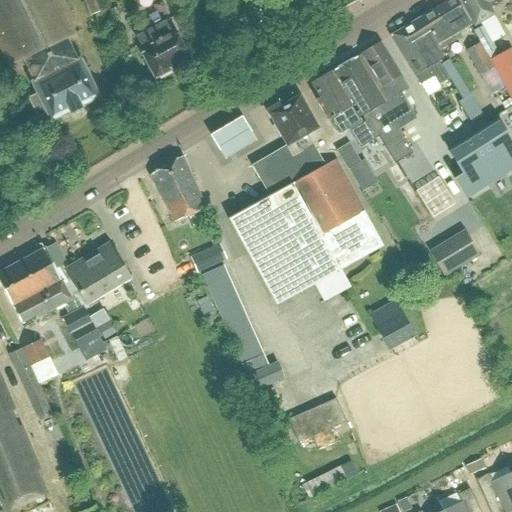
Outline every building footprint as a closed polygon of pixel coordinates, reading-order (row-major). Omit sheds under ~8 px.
[(80,105),(97,97),(78,59),(77,59),(67,40),(79,34),(62,0),(0,0),(0,48),(9,66),(24,59),(35,81),(32,83),(38,94),(29,99),(38,116),(46,112),(51,120),(69,111),(70,113),(81,108),(80,105)] [(328,0),(335,14),(358,2),(356,0),(328,0)] [(450,0),(419,19),(427,33),(428,32),(430,35),(431,35),(440,50),(461,38),(458,33),(471,26),(455,0),(450,0)] [(459,0),(475,25),(493,14),(490,8),(501,2),(500,0),(459,0)] [(440,65),(438,62),(442,60),(426,33),(427,33),(419,19),(390,36),(414,77),(415,76),(421,85),(433,77),(438,85),(439,84),(446,96),(455,90),(461,100),(457,102),(469,121),(480,114),(468,95),(469,95),(449,60),(440,65)] [(142,49),(140,50),(154,77),(172,68),(170,65),(186,57),(173,33),(171,34),(165,22),(135,37),(142,49)] [(380,44),(356,58),(396,126),(412,116),(399,94),(407,89),(380,44)] [(489,62),(479,44),(465,51),(478,75),(492,67),(489,62)] [(511,52),(511,50),(498,56),(490,61),(511,101),(511,52)] [(356,58),(333,71),(374,140),(377,138),(379,142),(384,139),(396,161),(392,163),(392,164),(410,154),(394,127),(396,126),(356,58)] [(333,71),(309,86),(317,100),(313,102),(323,118),(325,116),(337,136),(344,132),(356,151),(374,140),(333,71)] [(277,306),(330,276),(383,247),(364,213),(365,213),(336,161),(325,167),(307,136),(316,130),(298,97),(282,106),(280,103),(266,111),(285,146),(251,166),(268,196),(227,219),(228,222),(230,221),(277,306)] [(511,145),(496,120),(447,150),(462,174),(453,179),(465,198),(486,184),(483,180),(500,169),(503,174),(511,168),(511,145)] [(360,162),(349,143),(336,150),(347,169),(360,162)] [(204,209),(181,157),(149,175),(174,224),(204,209)] [(463,230),(428,251),(444,278),(479,257),(463,230)] [(196,273),(226,259),(216,237),(209,240),(213,248),(190,258),(196,273)] [(130,281),(108,245),(65,271),(76,290),(86,307),(130,281)] [(68,295),(76,290),(65,271),(62,266),(55,270),(44,249),(0,272),(0,287),(20,324),(35,316),(40,317),(71,300),(68,295)] [(206,289),(228,278),(223,267),(201,277),(206,289)] [(211,300),(233,289),(228,278),(206,289),(211,300)] [(216,311),(238,300),(233,289),(211,300),(216,311)] [(221,322),(243,311),(238,300),(216,311),(221,322)] [(102,346),(82,307),(63,317),(82,356),(102,346)] [(226,333),(248,322),(243,311),(221,322),(226,333)] [(388,351),(415,336),(403,313),(376,327),(388,351)] [(231,343),(253,333),(248,322),(226,333),(231,343)] [(236,354),(258,344),(253,333),(231,343),(236,354)] [(30,366),(35,376),(51,369),(39,341),(22,349),(30,366)] [(240,365),(263,355),(258,344),(236,354),(240,365)] [(30,366),(22,349),(8,355),(38,421),(51,416),(28,366),(30,366)] [(263,355),(240,365),(246,377),(268,367),(263,355)] [(268,367),(246,377),(242,379),(249,394),(284,378),(277,363),(268,367)] [(15,410),(0,375),(0,479),(13,509),(46,494),(37,472),(41,470),(22,425),(19,427),(12,412),(15,410)] [(318,406),(329,429),(344,422),(334,399),(318,406)] [(303,413),(313,436),(329,429),(318,406),(303,413)] [(313,436),(303,413),(287,420),(298,444),(313,436)] [(469,475),(484,468),(480,459),(465,466),(469,475)] [(357,474),(350,460),(301,486),(308,499),(357,474)] [(511,511),(511,479),(510,474),(492,482),(488,474),(475,480),(489,511),(511,511)] [(442,511),(441,511),(479,511),(469,489),(456,495),(459,503),(442,511)] [(400,511),(404,511),(411,509),(406,498),(396,502),(400,511)] [(41,511),(36,503),(20,511),(41,511)]
